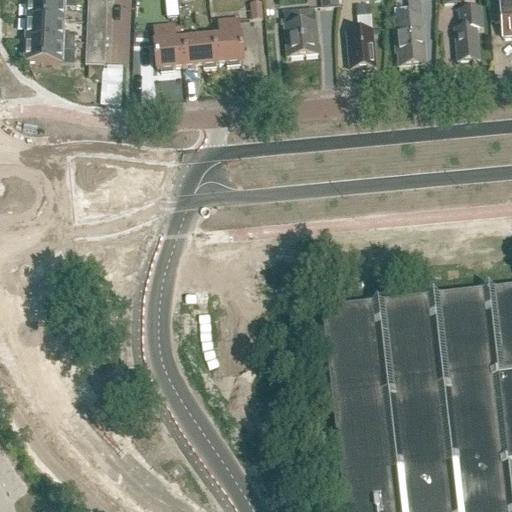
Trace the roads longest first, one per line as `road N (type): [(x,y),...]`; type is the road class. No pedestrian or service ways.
road 1 (secondary): [(65,233),(100,230),(175,204),(511,173)]
road 2 (unclassified): [(168,511),(52,394),(10,301),(2,239)]
road 3 (secondary): [(511,126),(211,155)]
road 4 (residential): [(511,91),(213,118)]
road 5 (secondary): [(211,155),(58,150)]
